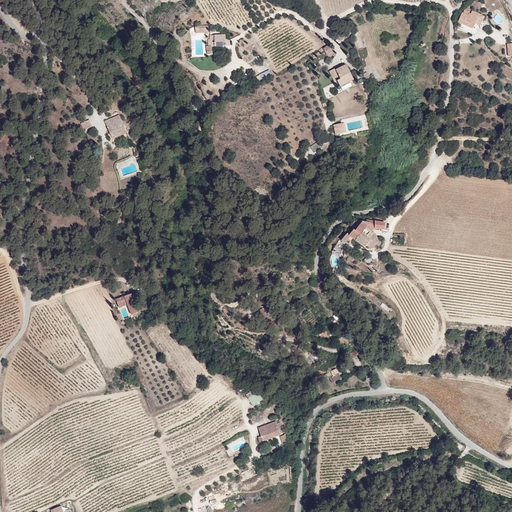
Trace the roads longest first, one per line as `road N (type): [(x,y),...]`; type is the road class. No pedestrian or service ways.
road 1 (unclassified): [(451,12),(452,72),(426,173),(404,199),(338,222),(316,257),(324,286),(385,391)]
road 2 (unclassified): [(0,372),(27,320),(24,221),(43,107),(44,36)]
road 3 (unclassified): [(298,511),(313,412),(336,398),(385,391)]
road 4 (unclassified): [(385,391),(416,395),(473,446),(511,466)]
